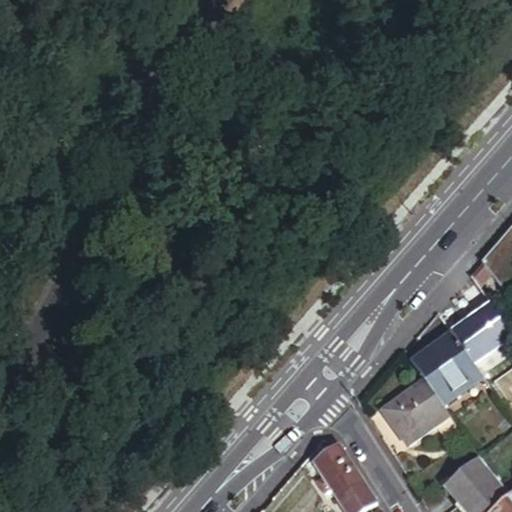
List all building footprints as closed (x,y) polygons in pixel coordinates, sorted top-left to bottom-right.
[(511,296),(511,232),(484,264),(511,297),(511,296)] [(511,346),(511,328),(497,308),(457,337),(479,369),(511,346)] [(485,377),(479,369),(457,337),(415,366),(426,381),(430,386),(448,413),(466,400),(461,394),(485,377)] [(466,400),(490,384),(485,377),(461,394),(466,400)] [(405,404),(430,386),(426,381),(401,398),(405,404)] [(448,413),(430,386),(405,404),(388,416),(412,448),(453,419),(448,413)] [(341,446),(325,445),(319,452),(325,462),(316,468),(325,481),(319,485),(326,495),(332,491),(341,506),(368,489),(341,446)] [(500,511),(511,503),(480,465),(448,491),(465,511),(500,511)] [(368,489),(341,506),(345,511),(367,511),(378,505),(368,489)] [(511,511),(511,502),(511,503),(500,511),(511,511)]
